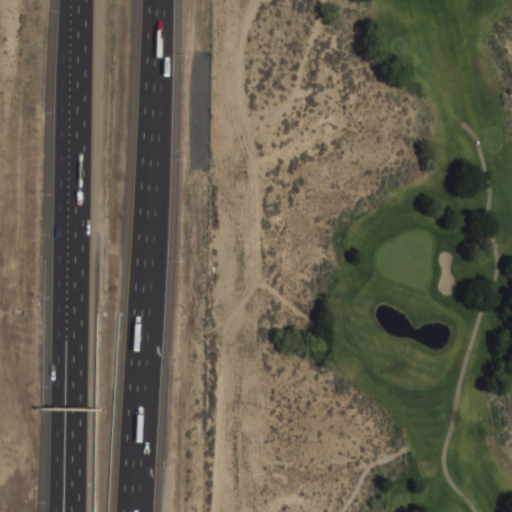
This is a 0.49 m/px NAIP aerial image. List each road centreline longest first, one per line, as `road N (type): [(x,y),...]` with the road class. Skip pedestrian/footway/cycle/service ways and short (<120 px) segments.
road 1 (motorway): [(132,511),(153,0)]
road 2 (motorway): [(74,0),(63,503)]
road 3 (track): [(473,511),(442,456),(497,259),(486,171),(463,124)]
